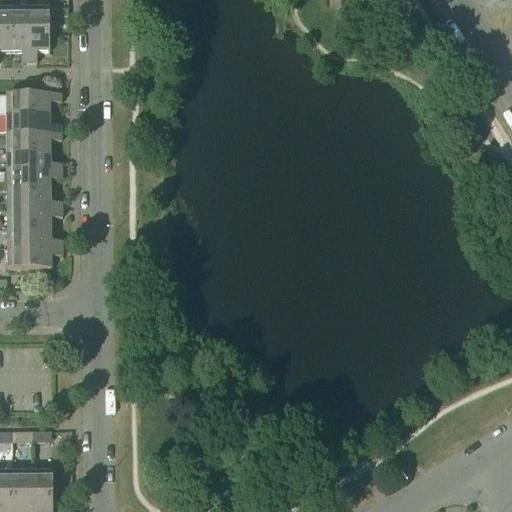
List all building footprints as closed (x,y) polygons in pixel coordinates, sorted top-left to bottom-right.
[(9,12),(0,11),(0,55),(9,55),(9,12)] [(9,12),(9,55),(21,55),(21,66),(29,66),(29,12),(9,12)] [(29,12),(29,66),(36,66),(36,55),(48,55),(48,12),(29,12)] [(59,97),(5,98),(5,118),(48,118),(48,107),(59,107),(59,97)] [(48,118),(5,118),(5,137),(60,136),(60,129),(49,129),(48,118)] [(60,136),(5,137),(5,156),(49,156),(49,145),(60,145),(60,136)] [(49,156),(5,156),(6,175),(60,175),(60,167),(49,167),(49,156)] [(6,186),(0,186),(0,194),(50,194),(49,183),(60,183),(60,175),(6,175),(6,186)] [(0,194),(6,195),(6,214),(60,213),(60,206),(50,206),(50,194),(0,194)] [(60,213),(6,214),(6,233),(50,233),(50,221),(60,221),(60,213)] [(50,233),(6,233),(7,252),(61,252),(61,244),(50,244),(50,233)] [(61,252),(7,252),(7,272),(50,272),(50,260),(61,260),(61,252)] [(30,434),(16,434),(16,445),(30,445),(30,434)] [(30,434),(30,445),(44,445),(44,434),(30,434)] [(11,511),(11,475),(0,474),(0,511),(11,511)] [(30,511),(30,474),(11,475),(11,511),(30,511)] [(51,511),(51,474),(30,474),(30,511),(51,511)]
